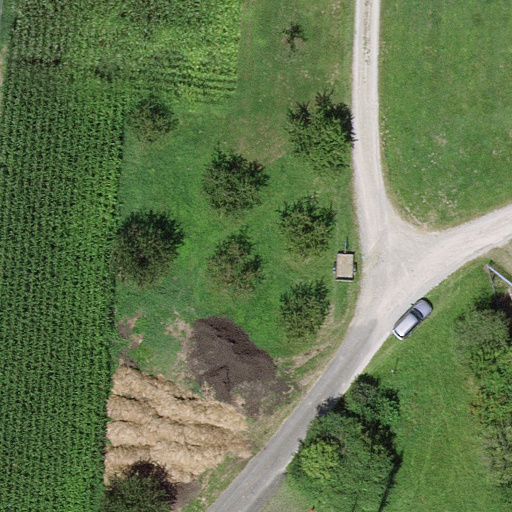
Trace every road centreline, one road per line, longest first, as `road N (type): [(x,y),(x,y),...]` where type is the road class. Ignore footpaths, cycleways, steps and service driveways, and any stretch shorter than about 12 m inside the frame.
road 1 (track): [(362,0),(359,159),(371,231),(402,288)]
road 2 (track): [(402,288),(221,511)]
road 3 (track): [(511,222),(450,251),(402,288)]
